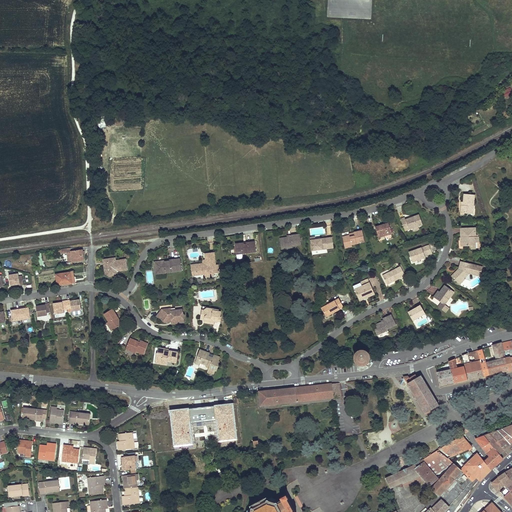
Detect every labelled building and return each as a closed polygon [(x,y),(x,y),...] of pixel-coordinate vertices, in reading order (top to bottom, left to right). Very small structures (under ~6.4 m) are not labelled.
[(470,208),(474,209),(475,195),(465,195),(464,202),(464,206),(462,206),(461,208),(461,214),(470,214),(470,208)] [(423,224),(419,215),(406,219),(405,217),(402,218),(400,219),(403,226),(407,225),(409,229),(423,224)] [(383,225),(375,227),(379,238),(392,234),(389,223),(383,225)] [(476,227),(462,228),(462,233),(462,238),(464,237),(465,247),(473,246),(473,249),(477,249),(477,243),(480,243),(479,237),(476,237),(476,227)] [(365,242),(362,231),(357,232),(354,233),(354,235),(349,236),(343,237),(345,245),(351,244),(352,245),(365,242)] [(291,237),(280,239),(281,246),(287,245),(287,249),(293,248),(293,247),(302,246),(300,235),(296,235),(291,236),(291,237)] [(334,248),(333,237),(328,237),(315,238),(316,241),(316,246),(316,250),(334,248)] [(245,244),(236,244),(237,252),(243,252),(244,254),(257,253),(256,242),(253,243),(247,243),(248,245),(245,245),(245,244)] [(409,252),(412,262),(425,257),(424,256),(428,254),(432,253),(430,245),(416,250),(417,251),(414,252),(414,251),(409,252)] [(71,250),(62,251),(62,254),(71,253),(72,262),(84,261),(82,250),(71,252),(71,250)] [(208,267),(196,268),(197,275),(204,274),(214,273),(220,272),(219,265),(217,266),(215,253),(211,254),(206,254),(207,260),(208,267)] [(108,259),(103,260),(104,269),(108,268),(108,273),(113,272),(117,270),(119,269),(119,272),(128,270),(127,260),(116,261),(109,262),(108,259)] [(155,263),(156,274),(182,271),(181,259),(174,260),(171,260),(171,262),(166,262),(166,261),(155,263)] [(192,265),(193,276),(197,275),(196,268),(208,267),(207,260),(203,260),(204,263),(192,265)] [(481,275),(483,267),(470,264),(461,262),(459,269),(457,271),(451,277),(457,283),(463,277),(464,278),(468,274),(468,272),(469,271),(470,272),(470,273),(481,275)] [(400,266),(382,275),(386,283),(394,279),(395,280),(399,278),(405,275),(400,266)] [(109,277),(115,276),(119,272),(119,269),(117,270),(113,272),(108,273),(108,268),(104,269),(104,273),(109,277)] [(74,272),(55,275),(57,286),(72,284),(75,284),(74,272)] [(18,274),(9,275),(11,286),(13,286),(16,285),(19,285),(20,286),(24,286),(23,276),(19,277),(18,274)] [(361,283),(353,286),(358,298),(366,295),(367,297),(371,295),(375,294),(370,282),(362,286),(361,283)] [(454,292),(444,285),(440,292),(438,291),(436,294),(434,297),(441,303),(444,305),(454,292)] [(328,300),(319,305),(326,317),(338,311),(344,308),(339,298),(330,303),(328,300)] [(67,302),(68,311),(72,310),(72,313),(81,312),(79,301),(75,301),(71,302),(71,301),(67,302)] [(64,314),(64,311),(68,311),(67,302),(62,302),(63,303),(59,303),(54,304),(55,315),(64,314)] [(446,313),(449,308),(444,305),(441,303),(438,307),(446,313)] [(51,313),(50,304),(46,304),(44,305),(44,306),(41,306),(37,307),(38,318),(48,316),(47,314),(51,313)] [(416,308),(408,313),(413,321),(425,314),(420,305),(416,308)] [(24,310),(24,308),(20,309),(22,321),(31,320),(29,309),(27,310),(26,310),(24,310)] [(207,308),(204,310),(207,315),(205,317),(204,320),(208,321),(208,323),(211,323),(215,324),(215,321),(218,322),(219,320),(219,317),(220,317),(221,311),(219,311),(214,310),(214,309),(207,308)] [(22,321),(20,309),(17,309),(17,311),(14,312),(12,312),(13,322),(22,321)] [(173,321),(173,325),(185,323),(184,318),(186,316),(184,315),(184,310),(177,311),(176,309),(160,311),(161,313),(157,318),(160,320),(163,322),(168,322),(167,320),(172,319),(173,321)] [(118,318),(114,310),(103,316),(107,324),(106,324),(110,333),(120,327),(116,319),(118,318)] [(375,330),(378,336),(388,330),(388,329),(397,325),(392,315),(388,317),(383,319),(384,321),(376,325),(377,328),(375,330)] [(136,344),(131,342),(127,350),(137,354),(138,352),(145,355),(150,344),(146,343),(142,341),(141,343),(137,341),(136,344)] [(511,343),(511,341),(501,343),(503,352),(511,349),(511,343)] [(496,360),(486,362),(488,376),(495,374),(498,373),(508,371),(505,358),(503,352),(501,343),(493,346),(496,360)] [(169,362),(178,363),(179,353),(173,352),(170,351),(170,352),(165,351),(165,349),(160,348),(159,353),(158,354),(157,360),(163,361),(163,363),(168,364),(169,362)] [(480,361),(484,377),(486,376),(488,376),(486,362),(481,349),(478,350),(480,361)] [(219,362),(221,357),(207,352),(200,350),(198,355),(201,356),(199,362),(200,362),(207,365),(207,366),(209,367),(207,372),(215,375),(218,366),(219,366),(221,362),(219,362)] [(362,351),(359,351),(358,352),(356,353),(355,355),(355,356),(354,358),(354,360),(356,363),(357,364),(358,365),(360,366),(362,366),(365,365),(366,364),(368,362),(369,360),(369,357),(368,355),(367,353),(365,352),(362,351)] [(470,363),(467,353),(462,355),(468,380),(476,378),(484,377),(480,361),(475,362),(470,363)] [(457,368),(455,359),(449,362),(451,370),(454,383),(460,382),(467,380),(464,367),(457,368)] [(451,370),(436,373),(439,386),(447,384),(454,383),(451,370)] [(420,405),(425,413),(438,406),(420,376),(417,378),(415,375),(412,377),(409,378),(408,376),(403,377),(408,385),(413,393),(420,405)] [(334,397),(333,384),(259,392),(261,406),(334,398),(334,397)] [(237,403),(224,404),(228,435),(240,434),(237,403)] [(57,407),(52,407),(50,422),(56,423),(63,424),(64,411),(57,410),(57,407)] [(44,410),(24,408),(22,418),(30,419),(36,420),(38,421),(41,421),(43,421),(44,410)] [(90,414),(70,412),(69,423),(76,424),(76,423),(80,424),(89,425),(90,414)] [(372,421),(359,423),(360,431),(374,429),(372,421)] [(511,425),(502,429),(511,437),(511,425)] [(511,442),(511,437),(502,429),(497,431),(510,444),(511,442)] [(510,444),(497,431),(492,433),(483,436),(489,443),(491,445),(496,441),(504,450),(507,447),(510,444)] [(135,449),(133,432),(119,434),(120,442),(117,442),(118,445),(119,451),(135,449)] [(465,434),(442,448),(444,452),(452,457),(472,448),(468,443),(470,441),(467,437),(465,434)] [(489,443),(483,436),(480,437),(475,439),(481,447),(489,443)] [(26,441),(20,440),(18,453),(26,454),(25,456),(31,457),(33,442),(26,441)] [(489,443),(481,447),(487,454),(493,448),(499,454),(501,452),(504,450),(496,441),(491,445),(489,443)] [(48,446),(40,445),(38,459),(55,461),(56,444),(52,444),(48,443),(48,446)] [(70,446),(64,445),(62,461),(78,463),(80,450),(72,449),(72,446),(70,446)] [(91,448),(84,447),(82,460),(90,461),(89,463),(95,464),(97,449),(91,448)] [(452,457),(447,458),(455,464),(462,471),(463,472),(468,477),(472,481),(477,477),(480,481),(486,476),(492,470),(484,461),(480,457),(478,454),(476,454),(475,454),(474,455),(475,456),(470,461),(465,454),(468,452),(472,450),(472,449),(472,448),(452,457)] [(494,469),(496,467),(500,463),(504,460),(499,454),(493,448),(487,454),(488,458),(487,459),(484,461),(492,470),(494,469)] [(437,479),(439,481),(441,478),(439,476),(435,475),(446,468),(448,466),(450,468),(455,464),(447,458),(439,452),(438,452),(437,451),(432,453),(426,457),(423,460),(424,462),(414,469),(422,478),(422,479),(427,485),(429,486),(437,479)] [(137,456),(122,458),(122,464),(123,471),(136,469),(135,462),(138,461),(137,456)] [(424,462),(423,460),(415,465),(386,479),(389,484),(414,469),(424,462)] [(439,481),(431,489),(436,495),(438,497),(439,496),(462,471),(455,464),(450,468),(441,478),(439,481)] [(404,486),(422,478),(414,469),(389,484),(392,491),(404,485),(404,486)] [(463,473),(457,479),(466,488),(471,482),(463,473)] [(511,482),(505,473),(502,474),(498,477),(504,485),(505,486),(511,482)] [(138,474),(123,476),(123,481),(124,489),(137,487),(137,480),(139,480),(138,474)] [(104,476),(88,478),(90,494),(103,492),(102,485),(105,485),(104,481),(104,476)] [(504,485),(498,477),(491,483),(495,487),(499,491),(500,490),(499,488),(503,486),(504,485)] [(415,490),(427,485),(422,479),(422,478),(404,486),(406,490),(413,487),(415,490)] [(59,481),(39,483),(40,494),(43,494),(47,493),(46,492),(60,491),(59,481)] [(511,481),(511,482),(505,486),(507,488),(509,492),(506,494),(504,493),(502,495),(506,499),(509,503),(511,498),(511,481)] [(28,484),(8,486),(9,497),(23,495),(23,496),(27,496),(29,495),(28,484)] [(125,496),(122,497),(123,505),(140,503),(138,487),(137,487),(124,489),(125,493),(125,496)] [(293,510),(289,511),(285,504),(289,502),(288,501),(289,500),(289,499),(287,496),(286,495),(286,496),(285,495),(280,498),(280,499),(280,500),(277,502),(276,499),(271,498),(268,500),(267,498),(250,506),(250,509),(247,510),(246,511),(296,511),(295,511),(294,510),(294,511),(293,510)] [(107,503),(107,500),(90,501),(91,511),(105,511),(105,507),(107,507),(107,503)] [(449,507),(442,500),(432,509),(434,511),(444,511),(445,511),(449,507)] [(68,501),(53,503),(54,511),(53,511),(67,511),(67,507),(69,507),(68,501)] [(19,511),(20,511),(17,511),(17,510),(20,509),(19,506),(18,506),(17,502),(4,503),(4,507),(6,507),(6,511),(19,511)] [(500,511),(492,503),(482,511),(500,511)]
